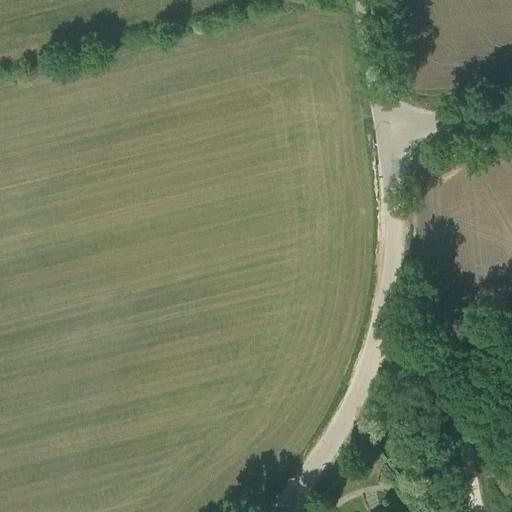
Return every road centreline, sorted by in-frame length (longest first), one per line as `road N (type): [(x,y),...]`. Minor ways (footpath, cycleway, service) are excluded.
road 1 (unclassified): [(268,511),(341,416),(361,367),(378,149)]
road 2 (unclassified): [(378,149),(358,0)]
road 3 (unclassified): [(378,149),(511,129)]
